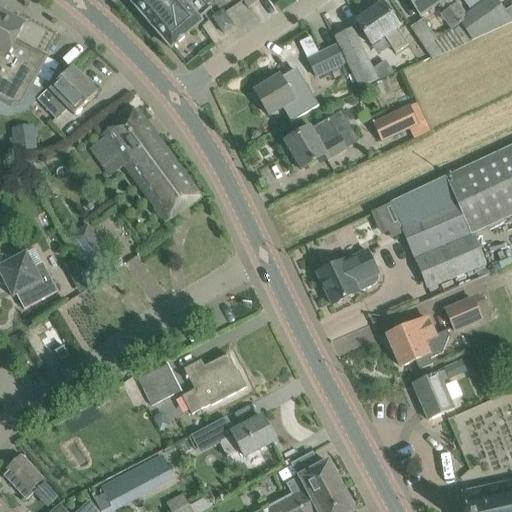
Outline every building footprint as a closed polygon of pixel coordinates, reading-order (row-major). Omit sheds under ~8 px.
[(129,0),(171,49),(202,23),(199,20),(211,10),(202,0),(129,0)] [(409,0),(421,17),(440,4),(446,13),(442,15),(452,29),(453,30),(461,25),(444,0),(409,0)] [(466,15),(459,3),(454,6),(450,0),(444,0),(461,25),(469,19),(466,15)] [(461,25),(473,42),(511,24),(511,8),(507,12),(497,0),(486,0),(466,15),(469,19),(461,25)] [(400,28),(395,20),(384,4),(357,23),(373,46),(386,37),(397,54),(409,45),(398,29),(400,28)] [(235,6),(212,15),(218,32),(241,24),(235,6)] [(0,50),(17,19),(0,10),(0,50)] [(25,23),(17,19),(0,50),(0,100),(12,107),(22,105),(47,58),(15,41),(25,23)] [(411,29),(433,60),(473,42),(461,25),(453,30),(452,29),(437,40),(424,20),(411,29)] [(378,80),(353,29),(335,37),(360,89),(378,80)] [(346,64),(337,46),(308,60),(317,78),(346,64)] [(50,91),(39,102),(58,120),(69,110),(75,116),(98,94),(73,68),(50,91)] [(302,84),(294,72),(282,79),(281,77),(255,92),(270,116),(294,101),(289,93),(302,84)] [(431,132),(414,97),(370,118),(383,144),(409,131),(414,141),(431,132)] [(102,137),(165,223),(202,196),(138,110),(102,137)] [(285,142),(302,170),(326,156),(329,161),(347,150),(329,120),(312,130),(310,128),(285,142)] [(33,126),(11,127),(12,150),(34,149),(33,126)] [(425,287),(428,289),(485,265),(472,234),(511,215),(511,146),(391,204),(425,287)] [(87,224),(66,236),(87,270),(107,258),(87,224)] [(344,261),(318,274),(333,306),(375,286),(380,281),(379,275),(368,251),(345,263),(344,261)] [(34,268),(27,254),(16,260),(3,256),(0,264),(0,284),(8,287),(13,298),(17,296),(25,310),(59,292),(43,263),(34,268)] [(81,268),(70,273),(77,287),(88,281),(81,268)] [(430,300),(436,312),(456,303),(451,291),(430,300)] [(482,320),(473,300),(446,311),(455,332),(482,320)] [(416,361),(420,371),(433,365),(431,359),(443,354),(449,336),(447,332),(435,337),(427,319),(388,336),(402,368),(416,361)] [(189,379),(195,391),(183,398),(192,415),(205,408),(205,409),(211,406),(212,407),(247,388),(241,377),(239,379),(237,375),(238,374),(228,355),(205,368),(202,362),(185,370),(188,377),(186,378),(187,380),(189,379)] [(460,376),(454,364),(444,369),(450,381),(460,376)] [(182,391),(169,365),(139,380),(152,406),(182,391)] [(413,384),(429,421),(454,410),(438,374),(413,384)] [(233,434),(234,436),(220,444),(227,458),(242,451),(245,457),(275,441),(263,418),(233,434)] [(91,494),(100,511),(116,511),(176,481),(163,456),(91,494)] [(4,477),(26,501),(37,491),(34,488),(43,480),(22,457),(9,470),(10,471),(4,477)] [(301,478),(287,484),(293,497),(287,500),(292,511),(295,511),(342,487),(329,463),(301,478)] [(511,511),(511,482),(463,493),(464,497),(459,498),(461,506),(465,505),(466,508),(467,511),(511,511)] [(295,511),(292,511),(287,500),(271,509),(273,511),(354,511),(355,511),(342,487),(295,511)] [(205,511),(212,509),(206,496),(186,504),(182,495),(165,502),(169,511),(205,511)] [(97,511),(89,500),(71,511),(97,511)] [(8,511),(0,503),(0,511),(8,511)]
